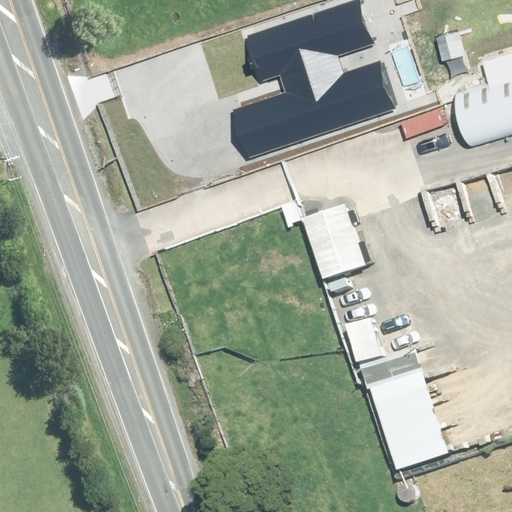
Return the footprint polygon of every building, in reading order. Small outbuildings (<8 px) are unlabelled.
[(235,114),(249,156),(393,107),(378,65),(346,76),(340,59),(382,45),(366,0),(349,0),(248,35),(265,82),(280,77),(287,96),(235,114)] [(511,72),(460,91),(479,145),(511,133),(511,72)] [(460,179),(429,189),(435,210),(466,201),(460,179)] [(436,342),(445,369),(469,361),(472,369),(493,362),(483,332),(452,343),(450,337),(436,342)] [(407,377),(410,376),(439,458),(496,439),(472,369),(469,361),(445,369),(432,374),(422,346),(399,354),(407,377)]
